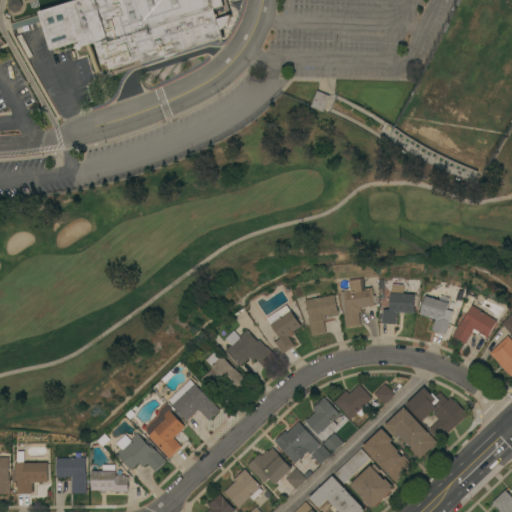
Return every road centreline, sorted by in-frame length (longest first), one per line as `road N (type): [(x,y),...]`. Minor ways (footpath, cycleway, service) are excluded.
road 1 (residential): [(161,511),(282,393),(359,356),(439,363),(472,380),(511,420)]
road 2 (residential): [(0,145),(58,138),(200,85),(245,47),(263,0)]
